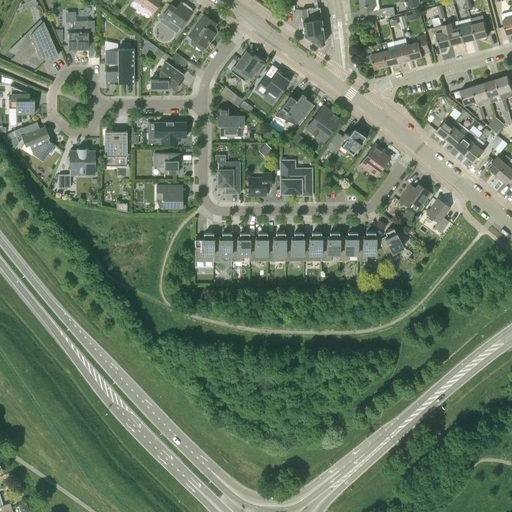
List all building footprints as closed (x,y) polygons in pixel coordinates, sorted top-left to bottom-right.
[(152,12),(161,0),(134,0),(133,1),(143,8),(144,6),(152,12)] [(372,0),(360,0),(362,12),(374,10),(372,0)] [(408,0),(409,1),(406,2),(408,7),(410,6),(411,8),(419,6),(418,4),(421,3),(419,0),(408,0)] [(185,6),(180,3),(175,9),(170,5),(161,17),(162,17),(159,21),(170,29),(174,23),(181,28),(192,11),(190,10),(192,8),(186,4),(185,6)] [(121,9),(115,5),(109,12),(115,17),(121,9)] [(380,16),(395,14),(394,7),(379,9),(380,16)] [(320,46),(325,43),(320,8),(301,11),(305,36),(320,46)] [(209,44),(211,41),(210,41),(216,33),(215,33),(217,30),(217,29),(216,28),(215,26),(217,24),(203,14),(191,31),(195,34),(192,38),(190,41),(191,43),(192,45),(193,46),(196,46),(203,51),(205,47),(206,48),(209,43),(209,44)] [(472,24),(476,39),(488,35),(483,15),(471,19),(472,24)] [(511,33),(511,17),(503,20),(507,35),(511,33)] [(76,47),(88,47),(88,31),(94,31),(94,20),(88,21),(88,18),(87,18),(88,21),(75,21),(75,32),(68,32),(68,30),(68,49),(76,49),(76,47)] [(464,42),(476,39),(472,24),(471,19),(472,24),(461,27),(464,42)] [(58,55),(44,21),(35,29),(37,34),(11,59),(22,64),(36,50),(41,61),(46,56),(50,63),(58,55)] [(464,42),(461,27),(460,27),(459,22),(447,25),(449,30),(452,45),(464,42)] [(440,48),(452,45),(449,30),(447,25),(428,29),(432,45),(439,43),(440,48)] [(419,37),(420,42),(408,45),(412,59),(424,56),(424,54),(431,52),(427,34),(419,37)] [(400,62),(396,48),(390,50),(387,42),(382,43),(388,66),(400,62)] [(388,66),(382,43),(365,48),(369,64),(374,63),(376,69),(388,66)] [(400,62),(412,59),(408,45),(396,48),(400,62)] [(117,48),(117,50),(105,50),(105,64),(117,64),(117,71),(105,71),(105,81),(117,81),(117,82),(134,82),(134,48),(117,48)] [(160,57),(164,52),(158,48),(154,52),(160,57)] [(184,67),(188,61),(176,52),(172,58),(184,67)] [(257,56),(254,53),(250,59),(243,54),(234,66),(233,66),(230,70),(239,76),(241,73),(250,79),(265,59),(258,54),(257,56)] [(179,82),(184,74),(165,61),(160,69),(161,69),(159,72),(159,79),(150,79),(150,90),(169,90),(169,86),(172,86),(172,88),(174,89),(176,89),(177,89),(178,87),(178,85),(177,83),(178,82),(179,82)] [(285,77),(278,73),(278,74),(275,74),(274,74),(271,79),(266,75),(255,89),(264,96),(268,90),(277,97),(282,89),(283,90),(284,88),(287,82),(288,83),(291,80),(286,76),(285,77)] [(496,79),(501,93),(511,89),(511,87),(508,75),(496,79)] [(502,99),(501,93),(496,79),(484,83),(489,97),(491,103),(500,100),(502,106),(507,104),(504,98),(502,99)] [(304,97),(301,95),(310,84),(309,83),(297,100),(290,95),(275,116),(286,120),(290,114),(299,121),(312,103),(305,98),(305,97),(304,97)] [(473,86),(477,101),(489,97),(484,83),(473,86)] [(34,113),(34,100),(29,100),(29,93),(27,93),(27,92),(10,86),(11,86),(11,99),(9,99),(9,108),(16,108),(16,124),(14,124),(15,125),(29,119),(29,113),(34,113)] [(239,95),(226,86),(225,88),(224,88),(220,93),(233,103),(239,95)] [(465,104),(477,101),(473,86),(461,90),(465,104)] [(243,100),(239,106),(248,113),(253,107),(243,100)] [(340,118),(331,111),(329,114),(321,108),(306,128),(317,136),(321,131),(327,136),(340,118)] [(227,116),(227,109),(219,109),(219,116),(217,116),(217,125),(220,125),(220,138),(241,138),(241,125),(243,125),(243,116),(227,116)] [(511,122),(509,111),(504,112),(503,112),(507,124),(511,122)] [(456,127),(460,122),(456,119),(450,114),(436,131),(446,139),(456,127)] [(492,121),(501,129),(505,124),(496,117),(492,121)] [(497,133),(501,129),(492,121),(488,126),(497,133)] [(177,137),(183,137),(183,129),(181,129),(180,122),(161,122),(161,130),(157,130),(157,132),(148,133),(148,143),(160,143),(177,143),(177,137)] [(456,146),(469,130),(460,122),(456,127),(446,139),(456,146)] [(25,135),(22,127),(14,131),(16,136),(8,139),(15,147),(19,142),(17,138),(21,136),(24,143),(21,148),(32,155),(33,153),(42,160),(47,153),(52,151),(53,146),(54,144),(49,141),(47,136),(45,137),(41,128),(25,135)] [(326,147),(335,153),(341,146),(353,154),(366,137),(353,128),(349,134),(344,131),(342,135),(337,132),(326,147)] [(465,154),(479,137),(470,130),(469,130),(456,146),(465,154)] [(117,160),(117,165),(127,165),(127,131),(126,131),(126,132),(113,132),(113,131),(104,131),(105,153),(103,153),(103,155),(105,155),(105,160),(117,160)] [(483,141),(487,136),(483,133),(479,137),(465,154),(475,162),(484,151),(481,148),(485,143),(483,141)] [(298,147),(304,139),(298,135),(292,142),(298,147)] [(495,149),(503,140),(498,136),(491,145),(495,149)] [(503,140),(495,149),(500,153),(507,144),(503,140)] [(261,148),(267,154),(268,153),(270,155),(273,152),(271,150),(272,149),(265,143),(261,148)] [(379,149),(381,147),(374,143),(362,160),(369,166),(367,169),(377,176),(385,164),(388,164),(388,160),(389,159),(382,154),(383,152),(379,149)] [(87,150),(87,148),(77,148),(77,150),(70,150),(70,155),(67,158),(67,162),(70,165),(70,168),(76,168),(76,175),(86,175),(86,168),(95,168),(95,150),(87,150)] [(178,160),(182,160),(182,153),(154,153),(154,166),(164,166),(164,176),(165,176),(165,173),(178,173),(178,160)] [(498,175),(507,164),(498,156),(488,167),(498,175)] [(511,159),(507,164),(498,175),(507,184),(511,178),(511,159)] [(294,169),(294,161),(281,161),(281,193),(301,193),(301,195),(311,194),(311,176),(303,176),(303,169),(294,169)] [(239,193),(239,162),(225,162),(225,169),(218,169),(218,186),(225,186),(225,191),(232,191),(232,193),(239,193)] [(58,187),(70,187),(70,174),(58,174),(58,187)] [(249,195),(265,195),(265,186),(271,186),(271,174),(263,174),(263,179),(249,179),(249,195)] [(412,192),(406,189),(399,200),(404,204),(407,198),(419,207),(430,192),(418,184),(412,192)] [(176,193),(176,185),(157,185),(157,199),(163,199),(163,207),(182,207),(182,193),(176,193)] [(441,233),(449,221),(442,217),(450,207),(438,198),(427,214),(438,222),(434,228),(441,233)] [(117,204),(117,210),(128,212),(128,204),(117,204)] [(375,232),(389,261),(398,257),(395,251),(403,247),(400,241),(402,240),(398,232),(396,233),(393,228),(385,232),(387,237),(380,241),(375,232)] [(303,261),(321,261),(321,232),(312,233),(312,238),(303,238),(303,233),(303,261)] [(339,261),(339,232),(330,232),(330,238),(321,238),(321,232),(321,261),(331,261),(331,254),(339,254),(339,261)] [(357,260),(357,232),(348,232),(348,238),(339,238),(339,232),(339,261),(349,260),(349,254),(357,254),(357,260)] [(389,261),(375,232),(366,232),(366,238),(357,238),(357,232),(357,260),(367,260),(367,254),(375,254),(375,246),(381,246),(389,261)] [(195,261),(213,261),(213,233),(204,233),(204,239),(195,239),(195,261)] [(231,261),(231,233),(222,233),(222,239),(213,239),(213,233),(213,261),(223,261),(223,254),(231,254),(231,261)] [(249,261),(249,233),(240,233),(240,238),(231,238),(231,233),(231,261),(241,261),(241,254),(249,254),(249,261)] [(249,261),(267,261),(267,233),(258,233),(258,238),(249,238),(249,233),(249,261)] [(267,261),(285,261),(285,233),(276,233),(276,238),(267,238),(267,233),(267,261)] [(285,261),(303,261),(303,233),(294,233),(294,238),(285,238),(285,233),(285,261)] [(0,511),(12,508),(10,503),(4,504),(3,505),(0,495),(0,511)]
